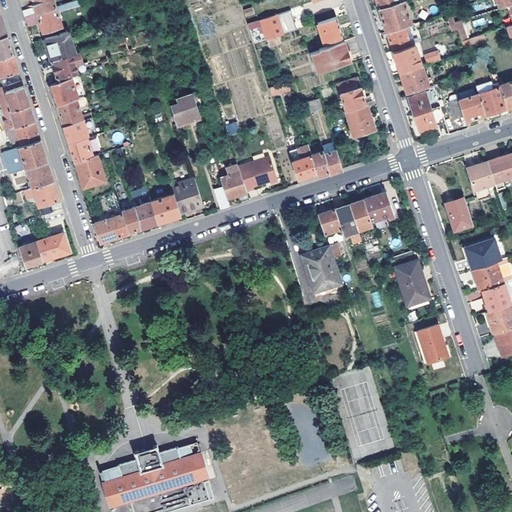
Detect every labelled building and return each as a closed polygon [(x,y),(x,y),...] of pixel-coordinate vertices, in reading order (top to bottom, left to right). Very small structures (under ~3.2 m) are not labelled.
[(56,6),(54,0),(33,0),(35,6),(22,10),(24,16),(56,6)] [(73,0),(56,6),(61,22),(68,20),(65,9),(81,3),(80,0),(73,0)] [(369,0),(372,10),(401,0),(369,0)] [(380,34),(411,23),(403,0),(401,0),(372,10),(377,24),(380,34)] [(61,22),(56,6),(24,16),(27,25),(40,21),(43,31),(62,26),(61,22)] [(253,6),(243,10),(245,15),(255,12),(253,6)] [(430,28),(433,36),(457,28),(455,21),(454,20),(451,9),(446,11),(450,22),(430,28)] [(278,35),(283,34),(277,15),(262,19),(267,38),(278,35)] [(343,38),(336,17),(317,23),(324,44),(343,38)] [(455,21),(457,28),(461,39),(465,38),(459,19),(455,21)] [(383,43),(386,52),(415,42),(418,41),(412,23),(411,23),(380,34),(383,43)] [(45,38),(52,59),(76,52),(69,30),(45,38)] [(487,32),(482,33),(488,52),(493,51),(487,32)] [(0,57),(14,53),(10,43),(8,34),(0,36),(0,57)] [(278,35),(267,38),(269,45),(280,42),(278,35)] [(311,52),(317,71),(350,60),(344,40),(319,48),(320,49),(311,52)] [(393,74),(422,64),(415,42),(386,52),(390,63),(393,74)] [(52,59),(57,78),(79,71),(77,64),(84,62),(80,50),(76,52),(52,59)] [(424,53),(426,63),(440,61),(439,51),(424,53)] [(0,76),(19,70),(17,64),(14,53),(0,57),(0,76)] [(396,84),(400,95),(428,85),(422,64),(393,74),(396,84)] [(54,94),(57,104),(77,97),(84,95),(78,75),(51,83),(54,94)] [(366,103),(357,76),(338,83),(346,109),(366,103)] [(26,92),(22,80),(0,86),(0,99),(4,112),(6,111),(30,104),(26,92)] [(268,87),(271,94),(290,88),(288,80),(268,87)] [(511,80),(499,85),(506,107),(511,105),(511,80)] [(499,85),(478,92),(484,114),(506,107),(499,85)] [(414,113),(431,108),(425,91),(408,96),(414,113)] [(170,99),(178,124),(179,123),(180,126),(187,124),(186,121),(201,116),(193,92),(170,99)] [(478,92),(458,99),(463,116),(464,120),(484,114),(478,92)] [(82,113),(77,97),(57,104),(61,114),(64,124),(83,117),(92,115),(91,110),(82,113)] [(308,101),(311,111),(323,107),(320,98),(308,101)] [(463,116),(458,99),(447,102),(452,120),(463,116)] [(366,103),(346,109),(354,134),(374,128),(366,103)] [(8,120),(10,128),(35,121),(33,112),(30,104),(6,111),(8,118),(10,117),(11,119),(8,120)] [(431,108),(414,113),(420,130),(436,124),(445,121),(440,105),(431,108)] [(92,115),(83,117),(89,136),(94,134),(93,130),(97,128),(92,115)] [(89,136),(83,117),(64,124),(67,134),(69,142),(88,136),(89,136)] [(35,121),(10,128),(9,129),(13,141),(20,139),(21,145),(41,139),(38,130),(35,121)] [(225,124),(227,135),(239,133),(237,122),(225,124)] [(88,136),(69,142),(73,152),(76,161),(94,155),(88,136)] [(26,168),(27,168),(48,161),(45,151),(41,139),(21,145),(19,146),(26,168)] [(308,144),(289,150),(298,178),(317,171),(311,153),(308,144)] [(323,150),(323,152),(336,148),(335,144),(322,147),(323,150)] [(336,148),(323,152),(329,170),(330,172),(335,170),(343,168),(336,148)] [(323,150),(311,153),(317,171),(317,174),(323,172),(329,170),(323,152),(323,150)] [(511,153),(487,162),(487,163),(495,185),(496,189),(511,184),(511,153)] [(94,155),(76,161),(80,175),(84,187),(106,180),(98,154),(94,155)] [(268,155),(252,160),(253,163),(270,158),(268,155)] [(277,180),(270,158),(253,163),(252,160),(238,165),(246,189),(254,187),(253,184),(264,181),(264,179),(268,178),(269,182),(277,180)] [(33,187),(54,180),(51,170),(48,161),(27,168),(33,187)] [(246,189),(238,165),(238,163),(226,166),(228,174),(220,176),(223,185),(227,199),(237,196),(239,202),(249,199),(246,189)] [(495,185),(487,163),(468,169),(475,191),(495,185)] [(196,209),(204,206),(195,177),(172,184),(175,192),(174,193),(180,213),(180,214),(192,210),(191,208),(195,206),(196,209)] [(57,190),(54,180),(33,187),(23,190),(26,199),(35,196),(39,205),(60,199),(57,190)] [(227,199),(223,185),(214,188),(220,208),(229,205),(227,199)] [(131,194),(134,205),(141,225),(158,220),(151,200),(147,187),(130,192),(131,194)] [(373,196),(364,199),(371,221),(388,215),(389,221),(396,218),(394,214),(387,192),(373,196)] [(158,220),(180,213),(174,193),(151,200),(158,220)] [(364,199),(350,204),(359,231),(361,236),(375,232),(371,221),(364,199)] [(455,231),(474,225),(465,199),(447,205),(455,231)] [(335,209),(342,229),(344,236),(359,231),(350,204),(335,209)] [(42,215),(53,211),(51,205),(40,208),(42,215)] [(123,213),(128,229),(141,225),(134,205),(122,209),(123,213)] [(335,209),(317,215),(324,234),(342,229),(335,209)] [(128,229),(123,213),(105,220),(104,219),(95,222),(102,243),(111,240),(110,239),(130,233),(128,229)] [(36,240),(42,259),(70,250),(64,231),(36,240)] [(346,241),(361,236),(359,231),(344,236),(346,241)] [(36,240),(20,246),(26,264),(42,259),(36,240)] [(497,262),(501,261),(495,240),(466,249),(473,270),(497,262)] [(335,245),(328,247),(332,259),(339,257),(335,245)] [(313,281),(309,282),(312,293),(340,283),(334,263),(332,259),(328,247),(305,255),(313,281)] [(313,281),(305,255),(300,256),(309,282),(313,281)] [(396,268),(401,284),(423,277),(418,260),(396,268)] [(480,292),(483,291),(504,284),(497,262),(473,270),(480,292)] [(401,284),(408,304),(430,297),(423,277),(401,284)] [(340,283),(312,293),(314,298),(342,289),(340,283)] [(504,284),(483,291),(490,312),(511,305),(504,284)] [(371,293),(375,308),(382,306),(378,291),(371,293)] [(431,303),(430,297),(408,304),(410,310),(431,303)] [(494,335),(498,333),(511,328),(511,309),(511,305),(490,312),(487,313),(494,335)] [(429,366),(450,359),(438,326),(417,333),(429,366)] [(502,345),(500,346),(504,357),(511,354),(511,328),(498,333),(502,345)] [(291,430),(287,431),(292,446),(296,445),(291,430)] [(292,446),(287,431),(279,434),(283,448),(292,446)] [(157,444),(135,451),(137,458),(118,463),(119,466),(110,469),(112,479),(94,484),(101,511),(129,511),(129,509),(133,508),(133,511),(168,511),(190,506),(187,493),(194,491),(196,497),(211,493),(202,460),(205,459),(204,453),(201,454),(201,453),(181,458),(178,447),(160,452),(157,444)]
